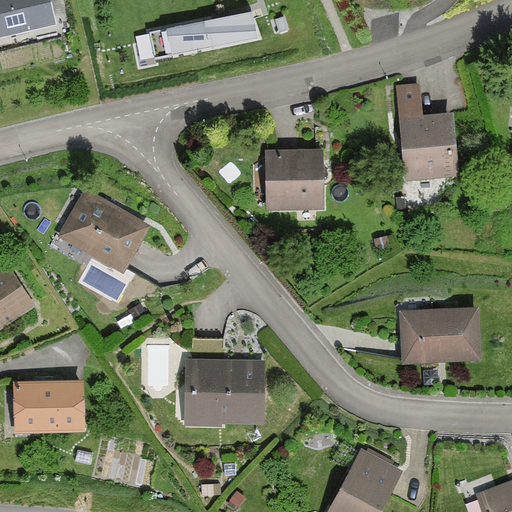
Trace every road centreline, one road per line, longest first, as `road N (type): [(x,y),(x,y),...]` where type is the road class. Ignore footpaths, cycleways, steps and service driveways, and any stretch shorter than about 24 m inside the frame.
road 1 (residential): [(125,117),(411,50),(511,11)]
road 2 (residential): [(511,415),(394,413),(346,393),(215,240)]
road 3 (residential): [(215,240),(125,117)]
road 4 (residential): [(0,147),(125,117)]
